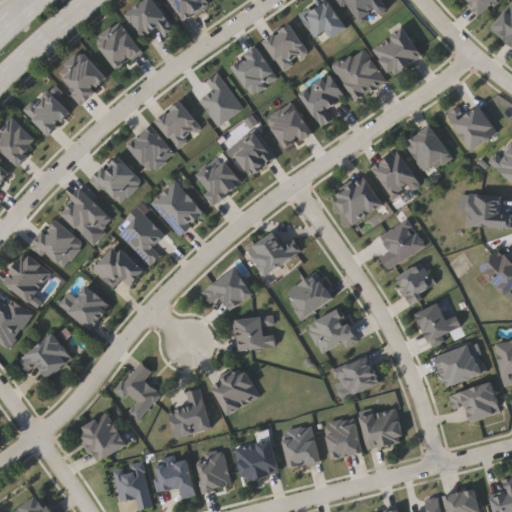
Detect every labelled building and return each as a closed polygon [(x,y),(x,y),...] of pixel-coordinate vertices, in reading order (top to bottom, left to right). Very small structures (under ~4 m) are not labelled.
[(129,15),(149,0),(157,0),(177,29),(166,36),(160,27),(145,38),(129,15)] [(171,0),(208,0),(212,6),(184,22),(171,0)] [(360,30),(339,0),(383,0),(390,9),(360,30)] [(322,45),(305,18),(331,1),(348,28),(322,45)] [(374,49),(406,29),(425,58),(393,78),(374,49)] [(367,48),(387,84),(355,102),(335,66),(367,48)] [(202,101),(215,92),(209,81),(221,73),(245,111),(219,127),(202,101)] [(332,121),(323,127),(302,93),(333,75),(347,99),(326,111),(332,121)] [(502,136),(483,108),(468,119),(462,109),(451,117),(477,153),(502,136)] [(428,175),(407,145),(433,126),(454,157),(428,175)] [(251,176),(234,146),(259,132),(276,162),(251,176)] [(497,153),(502,157),(511,147),(511,180),(491,159),(497,153)] [(421,183),(395,200),(374,168),(400,151),(421,183)] [(224,155),(244,185),(215,204),(195,174),(224,155)] [(354,225),(336,197),(366,177),(385,205),(354,225)] [(183,235),(153,204),(177,181),(206,212),(183,235)] [(464,213),(472,213),(471,230),(511,230),(511,198),(464,197),(464,213)] [(122,235),(144,213),(166,235),(154,247),(162,255),(152,265),(122,235)] [(303,253),(265,274),(250,247),(279,231),(286,244),(295,238),(303,253)] [(113,287),(94,269),(118,245),(146,272),(132,286),(123,277),(113,287)] [(482,271),(509,298),(511,294),(511,260),(503,251),(482,271)] [(34,303),(4,285),(24,252),(54,270),(34,303)] [(438,292),(411,302),(400,275),(427,264),(438,292)] [(222,297),(212,304),(203,290),(239,269),(255,295),(230,310),(222,297)] [(335,298),(304,320),(286,294),(317,272),(335,298)] [(113,305),(94,330),(61,306),(67,298),(74,303),(87,286),(113,305)] [(0,342),(0,293),(33,315),(11,350),(0,342)] [(418,314),(441,303),(449,319),(457,315),(465,331),(434,347),(418,314)] [(268,335),(276,334),(277,347),(239,351),(235,320),(274,315),(275,326),(267,327),(268,335)] [(75,359),(49,380),(39,367),(30,374),(20,361),(55,334),(75,359)] [(511,383),(505,385),(499,342),(511,340),(511,383)] [(440,359),(450,389),(491,376),(481,346),(440,359)] [(346,398),(334,368),(369,354),(381,383),(346,398)] [(153,373),(146,380),(163,395),(138,422),(128,413),(138,403),(129,394),(125,399),(116,390),(142,362),(153,373)] [(229,416),(213,386),(246,369),(262,399),(229,416)] [(453,396),(457,411),(470,408),(474,424),(505,416),(497,385),(453,396)] [(213,429),(178,439),(170,413),(192,407),(188,393),(202,389),(213,429)] [(369,449),(363,416),(399,409),(405,443),(369,449)] [(97,463),(80,428),(111,414),(128,448),(97,463)] [(245,482),(238,448),(274,441),(281,475),(245,482)] [(121,502),(116,469),(145,464),(153,509),(140,511),(138,499),(121,502)] [(504,478),(511,476),(511,511),(495,511),(491,493),(506,490),(504,478)]
